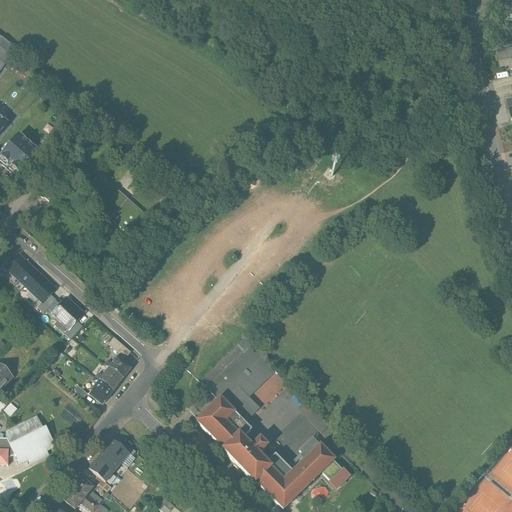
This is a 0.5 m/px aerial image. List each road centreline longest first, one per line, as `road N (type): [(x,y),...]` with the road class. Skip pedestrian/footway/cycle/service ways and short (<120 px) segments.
road 1 (residential): [(126,398),(154,358),(0,223)]
road 2 (unclassified): [(510,224),(476,74),(479,0)]
road 3 (residential): [(126,398),(29,511)]
road 4 (residential): [(213,483),(126,398)]
